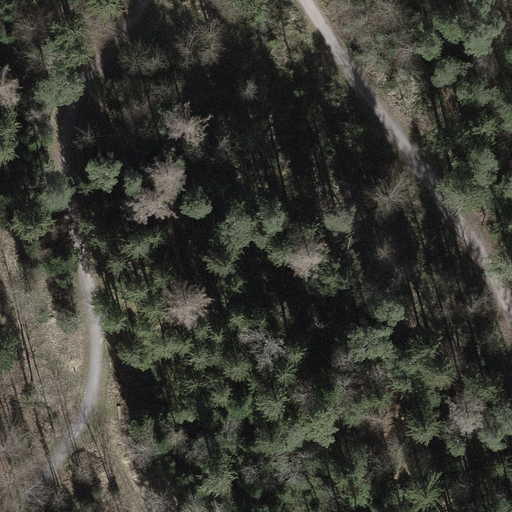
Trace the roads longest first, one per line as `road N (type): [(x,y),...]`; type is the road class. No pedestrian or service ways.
road 1 (track): [(18,511),(90,404),(95,315),(70,188),(68,118),(143,0)]
road 2 (track): [(511,311),(486,258),(306,0)]
